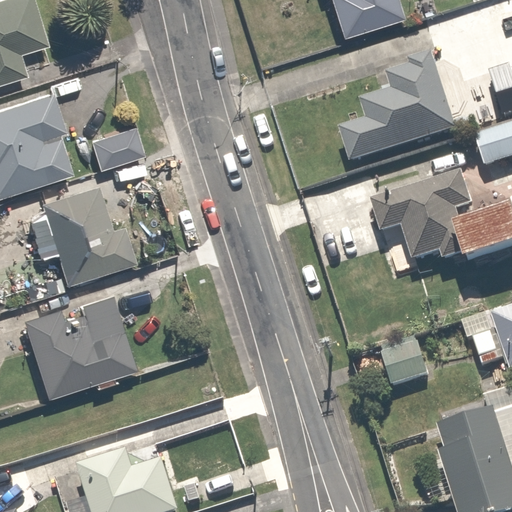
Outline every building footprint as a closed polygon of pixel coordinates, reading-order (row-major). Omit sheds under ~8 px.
[(390,28),(384,0),(316,0),(318,4),(310,5),(319,44),(390,28)] [(26,6),(0,11),(0,93),(16,90),(10,66),(39,60),(26,6)] [(463,22),(415,39),(425,66),(473,49),(463,22)] [(316,144),(327,181),(441,147),(417,66),(401,71),(404,80),(372,90),(376,105),(353,112),(356,121),(340,126),(343,136),(316,144)] [(39,104),(0,115),(0,209),(59,191),(43,141),(50,139),(39,104)] [(116,140),(69,154),(79,185),(125,170),(116,140)] [(511,140),(464,153),(472,182),(511,171),(511,140)] [(451,187),(348,215),(358,252),(386,245),(395,280),(443,267),(440,257),(459,252),(465,274),(511,261),(511,218),(464,232),(451,187)] [(88,197),(29,213),(51,292),(131,269),(121,235),(100,241),(88,197)] [(52,316),(11,327),(32,406),(124,381),(103,303),(60,314),(63,327),(55,329),(52,316)] [(511,318),(480,329),(497,383),(511,378),(511,318)] [(405,354),(362,369),(375,407),(418,393),(405,354)] [(465,425),(418,440),(441,511),(511,511),(511,431),(502,401),(462,414),(465,425)] [(166,511),(153,472),(139,477),(134,458),(65,477),(77,511),(74,511),(166,511)]
